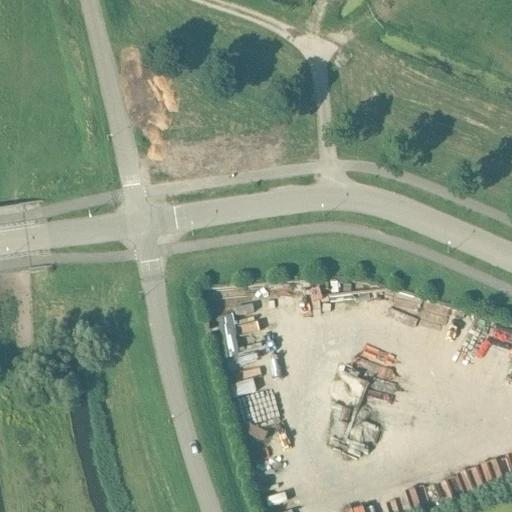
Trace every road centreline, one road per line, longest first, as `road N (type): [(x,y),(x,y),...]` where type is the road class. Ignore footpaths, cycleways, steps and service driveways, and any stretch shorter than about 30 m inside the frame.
road 1 (tertiary): [(511,260),(387,207),(334,198),(141,223)]
road 2 (tertiary): [(209,511),(165,357),(141,223)]
road 3 (track): [(334,198),(315,56),(288,31),(203,0)]
road 4 (unclassified): [(141,223),(88,0)]
road 5 (tertiary): [(0,243),(141,223)]
